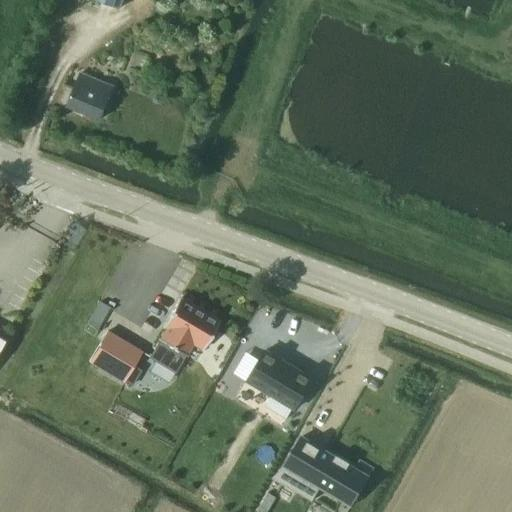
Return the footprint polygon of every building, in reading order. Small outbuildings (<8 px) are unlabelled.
[(97,0),(120,9),(123,0),(97,0)] [(100,120),(114,85),(81,71),(67,107),(100,120)] [(159,340),(149,357),(174,372),(185,355),(192,343),(202,350),(219,322),(179,298),(163,326),(166,328),(159,340)] [(107,331),(88,362),(116,378),(122,382),(131,367),(141,351),(107,331)] [(265,350),(247,382),(294,410),(313,378),(265,350)] [(284,465),(275,479),(282,483),(296,492),(311,501),(319,487),(342,501),(360,471),(348,464),(349,463),(336,455),(335,457),(325,451),(323,454),(302,441),(304,438),(301,436),(284,465)]
